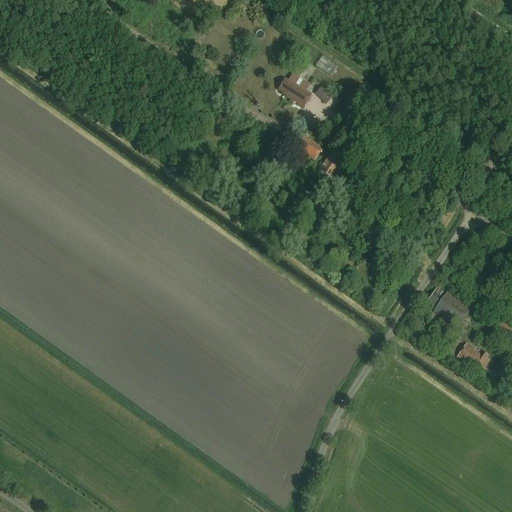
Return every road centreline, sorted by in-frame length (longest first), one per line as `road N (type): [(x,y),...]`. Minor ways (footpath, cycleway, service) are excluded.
road 1 (unclassified): [(473,213),(348,131),(245,110),(84,0)]
road 2 (unclassified): [(302,511),(354,385),(473,213)]
